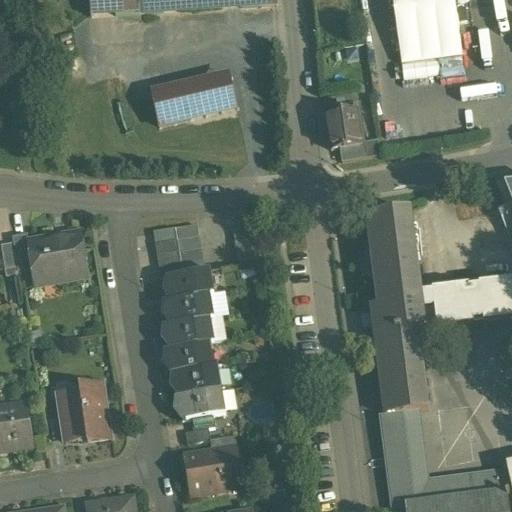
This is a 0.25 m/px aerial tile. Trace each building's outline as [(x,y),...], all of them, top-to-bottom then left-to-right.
[(89,0),(91,17),(140,14),(139,0),(89,0)] [(139,0),(140,14),(277,4),(276,0),(139,0)] [(437,63),(463,59),(454,0),(392,0),(402,67),(437,63)] [(463,59),(437,63),(440,79),(441,82),(465,79),(463,59)] [(437,63),(402,67),(404,84),(440,79),(437,63)] [(232,75),(150,94),(158,128),(239,109),(232,75)] [(358,108),(331,112),(332,119),(326,120),(331,151),(340,150),(363,146),(358,108)] [(363,146),(340,150),(342,164),(366,161),(363,146)] [(410,215),(368,220),(379,310),(371,311),(374,337),(376,337),(386,418),(420,414),(429,412),(419,332),(425,331),(421,298),(410,215)] [(231,221),(233,232),(255,229),(254,218),(231,221)] [(175,231),(177,242),(199,239),(197,227),(175,231)] [(255,229),(233,232),(234,244),(257,241),(255,229)] [(155,246),(177,242),(175,231),(153,235),(155,246)] [(29,244),(27,244),(31,269),(33,268),(40,267),(41,274),(50,279),(56,278),(56,281),(81,277),(78,259),(84,258),(80,235),(29,244)] [(27,237),(12,240),(13,246),(17,270),(18,274),(34,272),(33,268),(31,269),(27,244),(29,244),(27,237)] [(199,239),(177,242),(179,254),(201,250),(199,239)] [(257,241),(234,244),(236,256),(258,253),(257,241)] [(177,242),(155,246),(157,258),(179,254),(177,242)] [(13,246),(1,248),(5,272),(17,270),(13,246)] [(201,250),(179,254),(181,266),(203,262),(201,250)] [(258,253),(236,256),(237,268),(260,265),(258,253)] [(179,254),(157,258),(159,270),(181,266),(179,254)] [(203,262),(181,266),(183,278),(205,274),(203,262)] [(181,266),(159,270),(161,281),(167,280),(183,278),(181,266)] [(183,278),(167,280),(171,304),(210,298),(214,297),(210,273),(205,274),(183,278)] [(511,286),(421,298),(425,331),(511,319),(511,286)] [(171,304),(167,305),(171,329),(210,322),(214,321),(210,298),(171,304)] [(171,329),(167,329),(171,353),(210,347),(214,346),(210,322),(171,329)] [(171,353),(167,354),(170,377),(174,377),(214,370),(210,347),(171,353)] [(214,370),(174,377),(178,400),(222,393),(218,370),(214,370)] [(104,390),(57,397),(65,446),(111,439),(104,390)] [(222,393),(178,400),(182,424),(191,423),(213,419),(226,417),(222,393)] [(26,407),(0,410),(0,455),(33,450),(26,407)] [(420,414),(386,418),(380,419),(388,488),(402,486),(429,482),(420,414)] [(213,419),(191,423),(193,435),(209,432),(215,431),(213,419)] [(193,435),(185,436),(187,448),(211,444),(209,432),(193,435)] [(235,440),(211,444),(213,457),(229,454),(230,456),(237,454),(235,440)] [(213,457),(184,461),(190,497),(243,489),(237,454),(230,456),(229,454),(213,457)] [(511,511),(511,471),(503,473),(506,494),(508,511),(511,511)] [(429,482),(402,486),(405,507),(506,494),(503,473),(429,482)] [(402,486),(388,488),(391,511),(405,511),(405,507),(402,486)] [(508,511),(506,494),(405,507),(405,511),(508,511)] [(135,511),(133,500),(87,507),(87,511),(135,511)]
